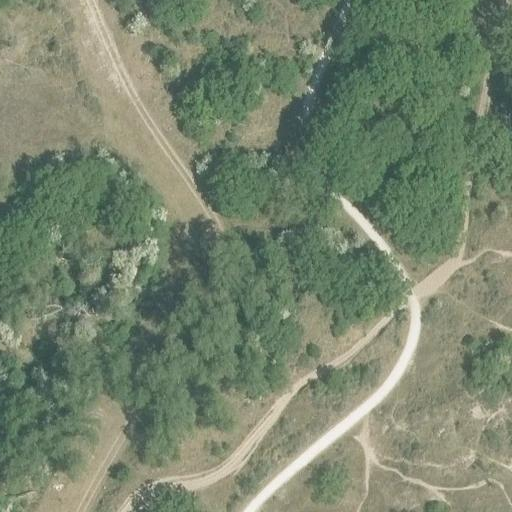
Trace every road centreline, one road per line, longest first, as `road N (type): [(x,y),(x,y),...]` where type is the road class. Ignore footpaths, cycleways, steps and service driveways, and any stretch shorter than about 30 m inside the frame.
road 1 (unknown): [(508,0),(448,268),(354,358),(306,379),(221,473),(162,482),(122,511)]
road 2 (track): [(86,511),(221,279),(219,257),(82,0)]
